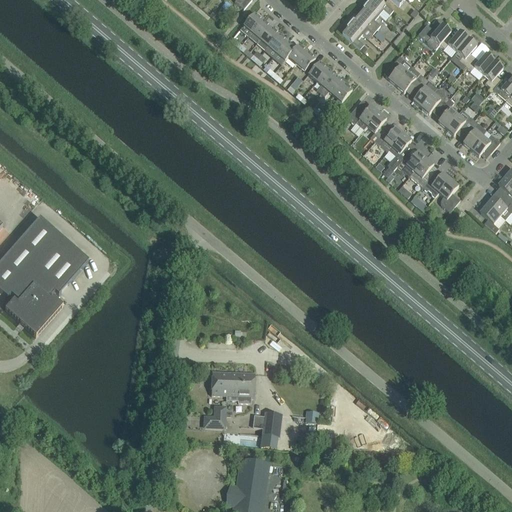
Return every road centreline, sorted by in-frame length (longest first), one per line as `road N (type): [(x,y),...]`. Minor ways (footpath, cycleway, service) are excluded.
road 1 (primary): [(511,386),(60,0)]
road 2 (unclassified): [(511,350),(368,226),(284,134),(187,71),(103,0)]
road 3 (tertiary): [(511,500),(194,235)]
road 4 (unclassified): [(143,511),(194,235)]
road 5 (residential): [(316,38),(483,179),(511,144)]
road 6 (tertiary): [(194,235),(0,65)]
